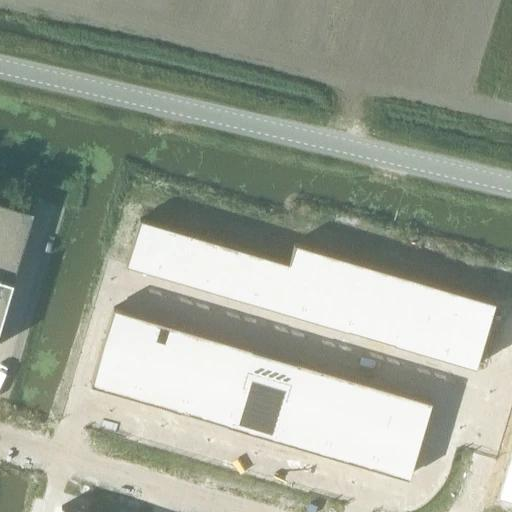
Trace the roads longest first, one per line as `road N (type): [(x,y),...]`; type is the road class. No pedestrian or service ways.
road 1 (unclassified): [(511,185),(0,66)]
road 2 (unclassified): [(248,511),(0,440)]
road 3 (unclassified): [(511,375),(467,511)]
